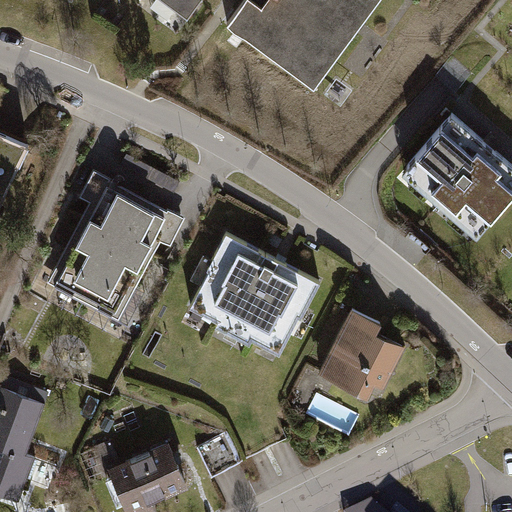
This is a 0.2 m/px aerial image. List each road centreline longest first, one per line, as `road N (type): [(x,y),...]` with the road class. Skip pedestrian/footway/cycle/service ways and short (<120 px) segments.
road 1 (residential): [(0,51),(163,118),(267,172),(511,372)]
road 2 (residential): [(273,511),(511,391)]
